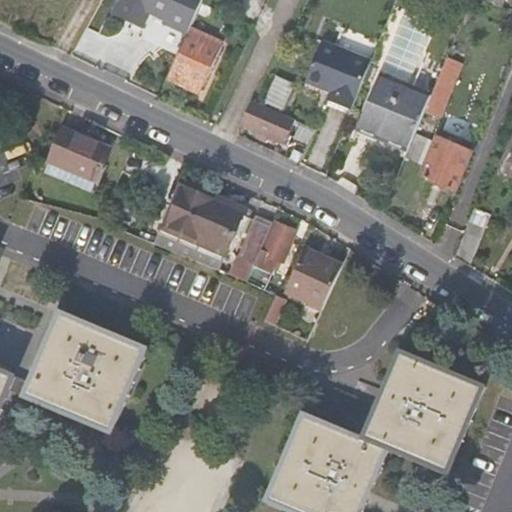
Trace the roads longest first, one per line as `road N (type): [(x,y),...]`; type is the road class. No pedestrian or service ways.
road 1 (secondary): [(511,318),(300,188),(0,51)]
road 2 (unknown): [(221,152),(297,0)]
